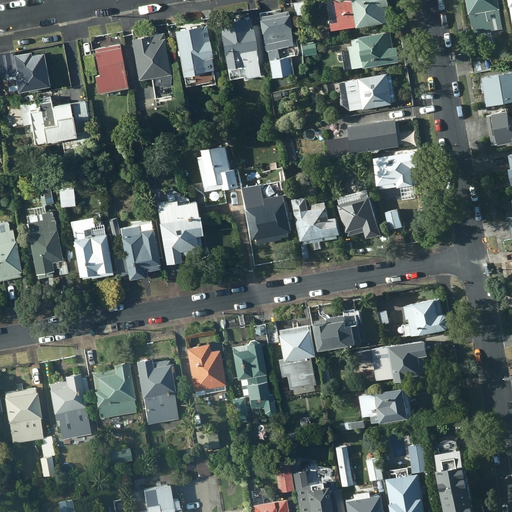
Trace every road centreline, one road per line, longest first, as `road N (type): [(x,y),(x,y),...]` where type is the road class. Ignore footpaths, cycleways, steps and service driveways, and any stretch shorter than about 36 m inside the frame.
road 1 (residential): [(0,338),(472,258)]
road 2 (residential): [(430,0),(472,258)]
road 3 (residential): [(472,258),(511,480)]
road 4 (residential): [(0,20),(120,0)]
